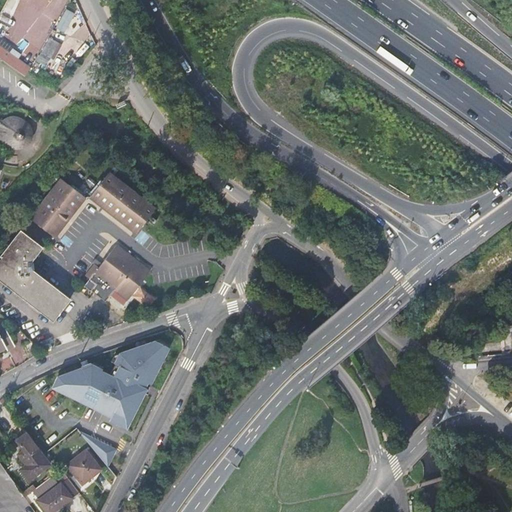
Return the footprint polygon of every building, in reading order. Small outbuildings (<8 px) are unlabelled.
[(67,8),(57,27),(66,31),(76,12),(67,8)] [(33,58),(37,61),(38,62),(41,57),(45,60),(55,46),(48,41),(46,40),(33,58)] [(13,53),(12,52),(5,47),(0,53),(0,60),(3,63),(13,70),(15,67),(17,64),(9,58),(13,53)] [(26,141),(26,140),(27,138),(27,137),(26,133),(24,127),(22,125),(19,122),(15,120),(11,120),(7,120),(2,121),(1,122),(0,122),(0,147),(3,150),(8,151),(13,152),(14,151),(17,151),(20,150),(21,149),(22,149),(22,148),(25,145),(26,141)] [(92,195),(138,232),(156,209),(110,172),(92,195)] [(63,178),(32,216),(54,234),(85,196),(63,178)] [(0,282),(52,322),(68,302),(70,299),(52,286),(32,270),(30,262),(41,247),(18,230),(5,247),(6,247),(24,263),(20,271),(3,256),(0,254),(0,282)] [(133,257),(132,258),(116,246),(98,269),(95,272),(90,268),(86,274),(91,278),(90,279),(99,286),(93,293),(96,295),(108,304),(114,296),(123,303),(150,270),(133,257)] [(5,247),(0,254),(3,256),(20,271),(24,263),(6,247),(5,247)] [(93,265),(98,269),(100,265),(95,260),(92,264),(93,265)] [(99,286),(90,279),(89,280),(85,285),(84,286),(83,287),(92,295),(93,293),(99,286)] [(152,306),(157,295),(138,287),(134,298),(152,306)] [(2,327),(0,328),(0,350),(4,348),(5,351),(13,347),(2,327)] [(106,370),(112,385),(134,378),(129,362),(106,370)] [(20,470),(28,481),(50,465),(29,435),(20,442),(27,451),(20,455),(27,465),(20,470)] [(94,436),(87,448),(112,461),(118,449),(94,436)] [(83,450),(65,465),(80,484),(99,469),(83,450)] [(52,511),(78,492),(67,479),(38,501),(45,511),(52,511)]
